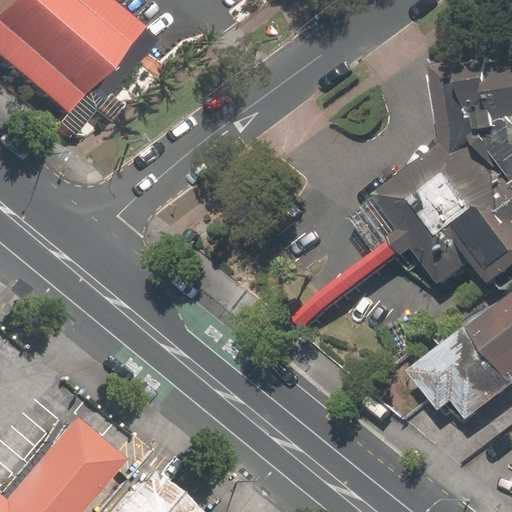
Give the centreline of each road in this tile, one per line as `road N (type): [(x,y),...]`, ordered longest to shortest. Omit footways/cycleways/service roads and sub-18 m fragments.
road 1 (tertiary): [(59,252),(393,0)]
road 2 (primary): [(59,252),(370,511)]
